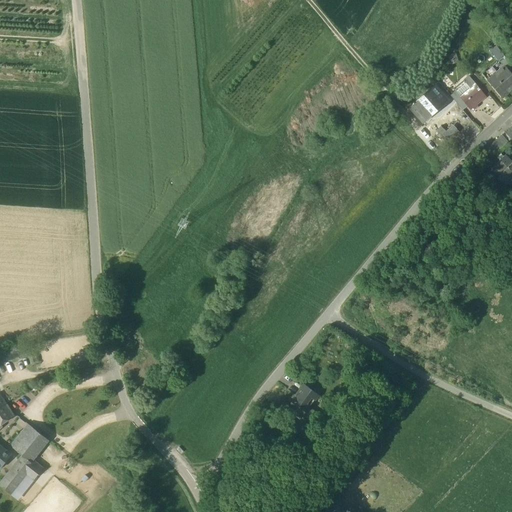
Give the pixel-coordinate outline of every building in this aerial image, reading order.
[(489,83),(502,98),(511,89),(511,75),(505,67),(494,76),(495,78),(489,83)] [(466,84),(456,92),(460,97),(460,96),(470,88),(475,84),(469,77),(464,81),(466,84)] [(468,106),(470,110),(473,108),(474,109),(477,107),(476,105),(486,97),(475,84),(470,88),(460,96),(460,97),(468,106)] [(434,87),(421,98),(435,113),(447,102),(434,87)] [(451,96),(455,100),(460,97),(456,92),(451,96)] [(455,100),(463,110),(468,106),(460,97),(455,100)] [(423,124),(435,113),(421,98),(409,109),(423,124)] [(453,140),(461,149),(479,131),(472,122),(453,140)] [(446,130),(443,126),(437,130),(446,143),(460,132),(454,124),(446,130)] [(502,135),(497,140),(504,147),(508,143),(509,143),(502,135)] [(497,140),(493,144),(500,152),(504,148),(505,147),(504,147),(497,140)] [(493,144),(488,148),(494,156),(500,152),(493,144)] [(489,161),(494,156),(488,148),(482,153),(489,161)] [(487,174),(497,179),(511,163),(505,156),(496,165),(487,174)] [(511,163),(497,179),(507,184),(511,180),(511,181),(511,180),(511,163)] [(458,178),(461,181),(467,175),(463,172),(458,178)] [(304,386),(296,397),(310,407),(318,396),(304,386)] [(300,419),(310,407),(296,397),(287,409),(300,419)] [(14,417),(6,403),(0,406),(0,429),(3,427),(1,426),(14,417)] [(302,431),(304,433),(306,430),(304,428),(295,422),(292,427),(301,433),(302,431)] [(12,445),(13,449),(31,426),(28,424),(12,445)] [(22,456),(31,463),(33,460),(49,441),(31,426),(13,449),(22,456)] [(0,467),(1,469),(10,457),(0,449),(0,467)] [(22,456),(0,482),(0,486),(12,495),(27,476),(33,481),(44,468),(33,460),(31,463),(22,456)] [(18,500),(33,481),(27,476),(12,495),(18,500)]
